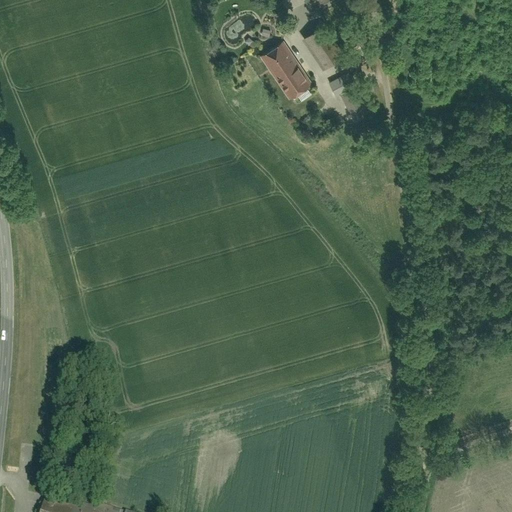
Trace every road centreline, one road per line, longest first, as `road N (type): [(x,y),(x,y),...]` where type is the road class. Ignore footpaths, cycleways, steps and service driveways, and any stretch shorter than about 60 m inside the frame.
road 1 (residential): [(408,511),(423,287),(375,0)]
road 2 (tertiary): [(0,403),(0,215)]
